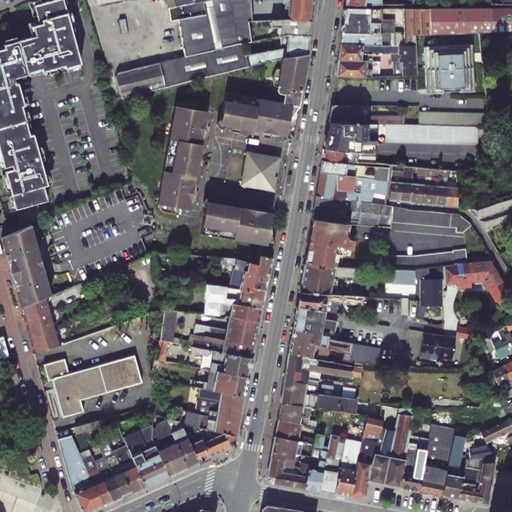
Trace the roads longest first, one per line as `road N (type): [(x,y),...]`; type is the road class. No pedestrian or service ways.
road 1 (secondary): [(331,0),(246,473)]
road 2 (residential): [(67,511),(0,259)]
road 3 (unknown): [(308,147),(469,153)]
road 4 (residential): [(246,490),(365,511)]
road 5 (tertiary): [(133,511),(210,478),(246,473)]
